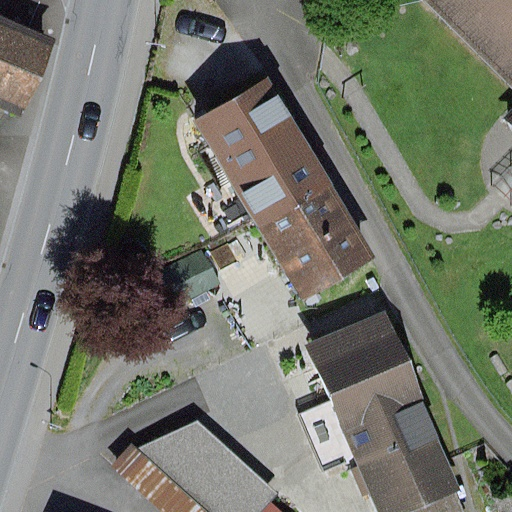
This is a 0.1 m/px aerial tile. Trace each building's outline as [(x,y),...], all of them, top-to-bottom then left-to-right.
[(511,0),(427,0),(426,2),(511,89),(511,108),(501,119),(511,129),(511,0)] [(0,108),(21,118),(54,41),(0,18),(0,108)] [(270,81),(198,124),(262,230),(330,189),(334,187),(270,81)] [(373,261),(330,189),(262,230),(259,232),(302,303),(373,261)] [(384,311),(304,346),(376,511),(416,511),(463,492),(384,311)] [(262,511),(279,495),(197,423),(138,450),(131,444),(111,468),(160,511),(262,511)]
